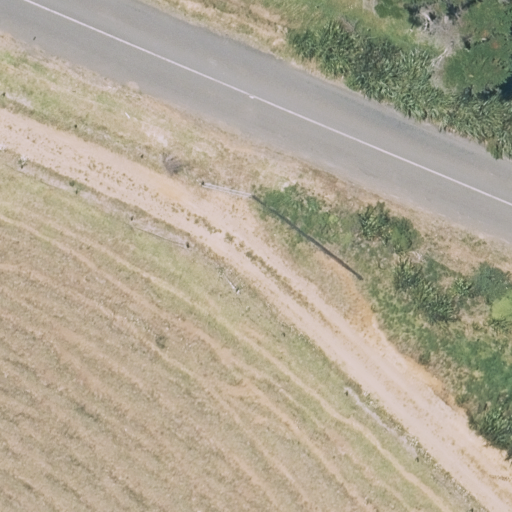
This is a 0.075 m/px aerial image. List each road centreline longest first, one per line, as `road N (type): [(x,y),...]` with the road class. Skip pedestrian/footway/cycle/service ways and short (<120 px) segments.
road 1 (track): [(511,501),(272,276),(211,229),(0,126)]
road 2 (unclassified): [(511,208),(21,0)]
